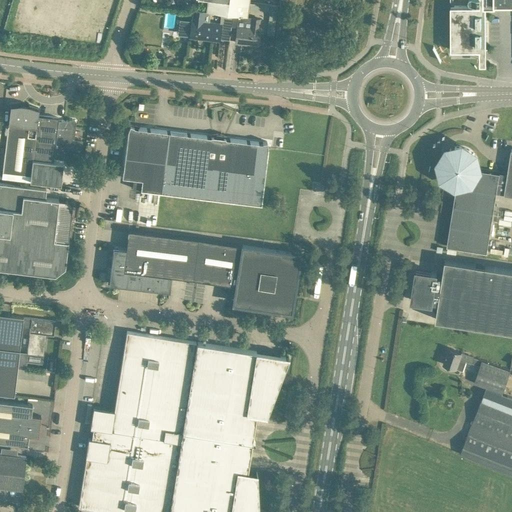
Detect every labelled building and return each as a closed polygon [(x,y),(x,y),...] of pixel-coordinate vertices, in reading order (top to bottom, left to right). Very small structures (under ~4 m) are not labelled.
[(511,0),(468,0),(469,0),(469,1),(470,2),(471,2),(472,3),(480,3),(480,6),(451,6),(451,50),(486,50),(486,0),(511,0)] [(278,6),(271,5),(267,34),(274,35),(278,6)] [(290,11),(283,9),(280,26),(285,27),(286,22),(288,23),(290,11)] [(210,13),(204,12),(204,11),(194,10),(193,20),(191,20),(189,36),(198,37),(198,36),(219,39),(221,23),(209,22),(210,13)] [(232,15),(224,14),(222,28),(230,29),(232,15)] [(237,25),(235,41),(249,42),(249,44),(258,45),(260,28),(258,28),(260,18),(251,17),(250,27),(237,25)] [(6,143),(3,171),(27,174),(31,174),(30,181),(35,182),(61,184),(64,159),(54,158),(58,120),(59,118),(43,116),(38,115),(39,108),(29,105),(27,106),(22,105),(21,104),(10,105),(9,115),(8,123),(6,143)] [(58,120),(54,158),(64,159),(65,148),(82,150),(83,140),(74,139),(74,137),(76,121),(75,120),(69,119),(68,120),(61,120),(58,120)] [(128,130),(122,176),(142,179),(141,189),(261,204),(268,147),(267,141),(260,142),(227,138),(223,137),(213,135),(210,136),(136,127),(130,124),(128,130)] [(497,193),(500,172),(478,169),(478,168),(477,168),(477,164),(478,164),(478,162),(478,161),(477,159),(476,158),(476,156),(475,155),(474,153),(473,152),(472,151),(470,150),(469,149),(468,148),(466,148),(465,147),(463,147),(462,147),(460,147),(458,147),(457,147),(455,147),(456,150),(454,151),(453,152),(451,153),(450,154),(448,155),(447,156),(446,157),(443,156),(442,157),(442,159),(441,160),(441,162),(441,163),(440,165),(440,167),(441,168),(441,170),(441,171),(442,173),(443,174),(444,176),(445,177),(446,178),(447,179),(448,181),(449,181),(451,182),(452,183),(454,183),(455,184),(457,184),(447,246),(487,252),(497,193)] [(508,174),(500,172),(497,193),(511,195),(511,149),(508,174)] [(0,182),(0,267),(55,274),(65,266),(72,206),(67,200),(45,197),(46,188),(23,186),(0,182)] [(171,275),(201,280),(207,239),(198,238),(128,229),(126,248),(116,247),(113,249),(109,279),(113,284),(150,288),(155,288),(154,289),(167,290),(170,288),(171,275)] [(207,239),(201,280),(218,282),(226,283),(225,289),(227,292),(235,293),(238,293),(243,301),(243,304),(291,311),(300,254),(207,239)] [(436,319),(511,330),(511,269),(445,259),(443,276),(437,274),(437,273),(416,269),(412,300),(432,303),(432,301),(438,302),(436,319)] [(0,313),(0,392),(14,394),(19,349),(22,326),(30,327),(27,353),(34,354),(44,355),(46,334),(54,334),(55,321),(0,313)] [(169,511),(197,340),(196,340),(196,342),(127,331),(114,410),(93,406),(90,427),(93,428),(92,438),(88,437),(85,456),(86,457),(78,506),(116,511),(169,511)] [(197,340),(169,511),(258,511),(257,472),(256,472),(256,473),(247,471),(253,433),(256,413),(266,414),(265,415),(266,415),(289,355),(288,355),(288,356),(197,342),(197,340)] [(511,397),(501,393),(506,379),(509,370),(480,359),(473,357),(449,349),(444,364),(463,370),(466,361),(480,366),(474,383),(487,388),(481,401),(461,454),(511,473),(511,397)] [(47,369),(56,370),(57,357),(48,356),(47,369)] [(0,441),(17,443),(27,445),(29,435),(38,436),(41,415),(31,414),(32,404),(0,400),(0,441)] [(0,487),(22,490),(26,456),(0,452),(0,487)]
